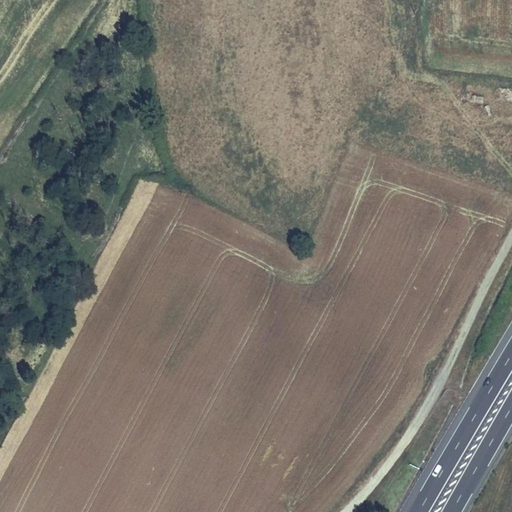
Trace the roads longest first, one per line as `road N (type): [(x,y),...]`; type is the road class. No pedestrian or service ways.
road 1 (motorway): [(511,354),(418,511)]
road 2 (motorway): [(451,511),(511,405)]
